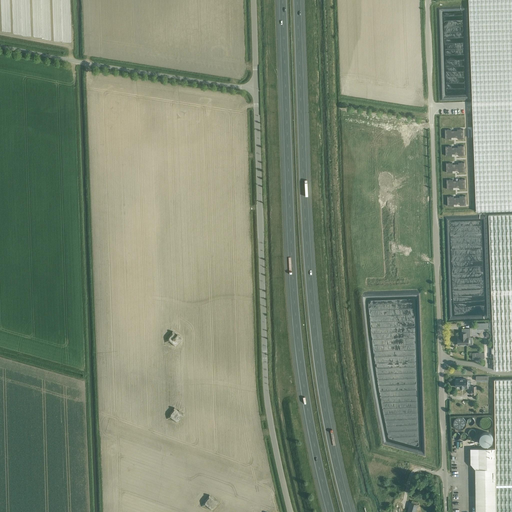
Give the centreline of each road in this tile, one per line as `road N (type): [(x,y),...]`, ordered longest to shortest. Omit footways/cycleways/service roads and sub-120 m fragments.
road 1 (motorway): [(347,511),(314,339),(297,0)]
road 2 (motorway): [(282,0),(293,292),(329,511)]
road 3 (unclassified): [(446,511),(427,0)]
road 4 (unclassified): [(290,511),(267,405),(255,88)]
road 5 (unclassified): [(255,88),(0,48)]
